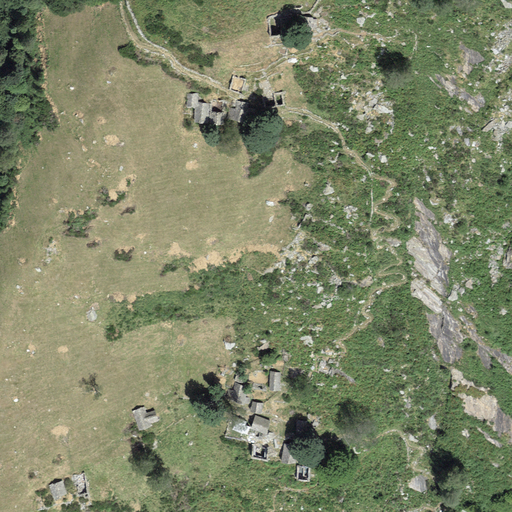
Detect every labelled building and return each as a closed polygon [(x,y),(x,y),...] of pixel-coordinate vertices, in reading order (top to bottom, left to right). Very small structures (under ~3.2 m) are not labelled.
[(301,15),(291,17),(293,33),(313,31),(312,17),(301,15)] [(279,16),(267,17),(270,34),(281,33),(279,16)] [(245,80),(233,77),(230,90),(242,93),(245,80)] [(280,92),(272,95),(276,107),(284,104),(280,92)] [(209,103),(198,103),(198,94),(187,94),(186,108),(194,108),(194,124),(209,124),(209,103)] [(249,103),(236,102),(235,109),(228,108),(227,120),(246,123),(249,103)] [(223,112),(211,112),(211,126),(223,126),(223,112)] [(280,372),(269,372),(269,391),(280,391),(280,372)] [(248,388),(235,384),(230,401),(244,404),(248,388)] [(263,404),(252,402),(250,412),(261,414),(263,404)] [(142,409),(130,413),(136,433),(148,429),(147,426),(156,424),(152,413),(144,415),(142,409)] [(270,421),(255,416),(251,429),(266,434),(270,421)] [(250,423),(237,418),(233,430),(246,435),(250,423)] [(297,421),(296,436),(306,437),(307,422),(297,421)] [(270,443),(253,442),(252,459),(269,460),(270,443)] [(299,446),(283,444),(281,463),(297,465),(299,446)] [(75,476),(78,494),(87,493),(84,475),(75,476)] [(67,495),(62,481),(49,486),(54,500),(67,495)]
